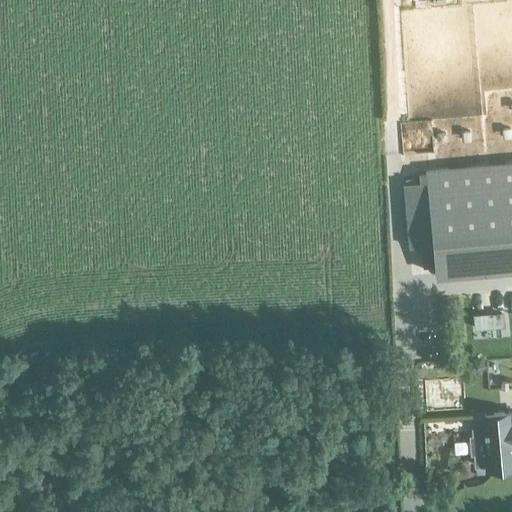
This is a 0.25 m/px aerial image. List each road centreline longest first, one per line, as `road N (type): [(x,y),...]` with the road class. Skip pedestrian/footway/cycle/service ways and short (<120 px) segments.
road 1 (unknown): [(414,511),(401,294),(475,275),(511,280)]
road 2 (unknown): [(401,294),(390,0)]
